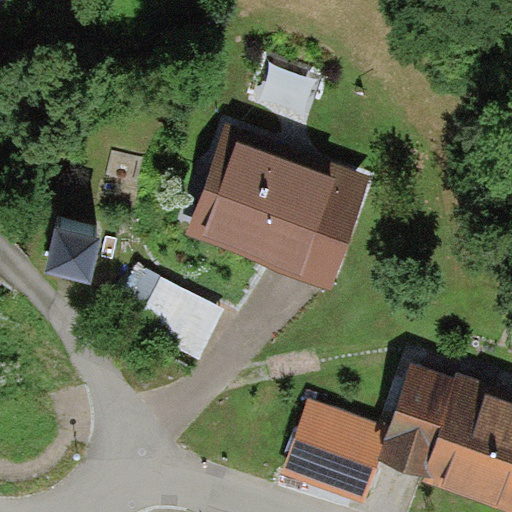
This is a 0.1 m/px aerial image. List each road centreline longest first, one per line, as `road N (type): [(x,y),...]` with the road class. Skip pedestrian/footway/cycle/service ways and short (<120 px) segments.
road 1 (residential): [(139,465),(90,348),(0,246)]
road 2 (residential): [(297,511),(200,474),(139,465)]
